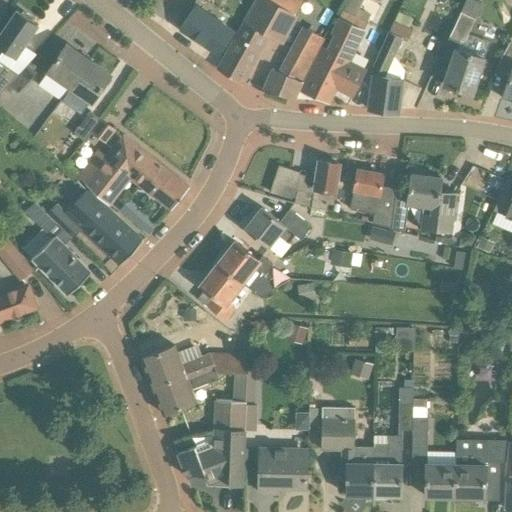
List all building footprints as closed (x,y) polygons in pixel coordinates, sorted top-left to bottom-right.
[(218,69),(243,85),(270,36),(282,43),(296,14),(270,0),(257,0),(229,52),(218,69)] [(348,0),(343,10),(368,22),(371,15),(359,9),(364,0),(348,0)] [(472,0),(466,0),(461,12),(474,18),(480,4),(472,0)] [(236,33),(196,6),(181,28),(180,27),(179,29),(220,56),(236,33)] [(339,19),(340,19),(364,31),(368,22),(343,10),(339,19)] [(19,11),(0,38),(0,46),(18,59),(40,25),(35,22),(37,20),(25,12),(24,14),(19,11)] [(474,18),(461,12),(449,37),(461,43),(464,44),(475,19),(474,18)] [(322,46),(301,91),(329,103),(336,88),(353,96),(367,69),(350,61),(364,31),(340,19),(332,34),(336,36),(329,49),(322,46)] [(394,21),(389,32),(401,38),(408,40),(413,29),(394,21)] [(264,89),(289,98),(295,100),(305,81),(303,80),(324,38),(303,27),(280,73),(272,69),(264,89)] [(389,32),(366,85),(372,87),(369,109),(399,114),(404,80),(384,77),(401,38),(389,32)] [(511,42),(498,69),(510,73),(502,98),(511,101),(511,42)] [(89,60),(67,45),(48,72),(71,88),(89,60)] [(485,59),(458,50),(456,49),(444,85),(473,94),(485,59)] [(89,60),(71,88),(65,96),(87,111),(112,76),(89,60)] [(0,94),(9,85),(19,75),(0,61),(0,94)] [(19,75),(9,85),(19,94),(37,74),(28,65),(19,75)] [(92,131),(101,119),(91,111),(74,133),(84,141),(92,131)] [(101,119),(92,131),(114,148),(103,163),(95,158),(80,178),(109,205),(131,177),(144,187),(162,166),(124,136),(123,137),(101,119)] [(292,200),(295,190),(299,191),(297,204),(327,210),(328,204),(335,205),(341,165),(319,162),(315,189),(309,188),(303,181),(305,176),(301,174),(301,173),(280,166),(271,193),(292,200)] [(162,166),(144,187),(173,210),(190,188),(162,166)] [(385,176),(384,176),(358,171),(354,190),(355,190),(351,210),(376,214),(374,225),(392,228),(398,189),(383,186),(385,176)] [(398,189),(392,228),(392,230),(406,232),(409,204),(425,205),(422,229),(452,233),(454,218),(457,196),(457,193),(441,191),(442,179),(412,175),(410,187),(409,187),(409,190),(398,189)] [(494,211),(511,219),(511,185),(506,183),(494,211)] [(58,224),(77,241),(87,231),(122,264),(143,241),(88,190),(67,212),(59,205),(50,215),(58,224)] [(121,209),(139,225),(148,216),(129,200),(121,209)] [(50,215),(37,203),(27,213),(48,234),(58,224),(50,215)] [(291,209),(281,222),(263,207),(245,229),(269,248),(279,236),(289,244),(295,236),(302,241),(313,227),(291,209)] [(396,233),(384,230),(381,243),(392,246),(396,233)] [(0,255),(24,284),(37,272),(4,234),(0,237),(0,255)] [(92,273),(55,236),(33,258),(69,296),(92,273)] [(474,238),(467,236),(462,238),(460,245),(471,248),(474,238)] [(494,243),(481,237),(477,248),(490,253),(494,243)] [(218,263),(244,283),(252,289),(263,298),(275,290),(266,276),(274,265),(263,256),(259,260),(236,241),(218,263)] [(351,268),(352,266),(354,253),(332,250),(330,265),(351,268)] [(471,254),(458,252),(455,268),(468,271),(471,254)] [(244,283),(218,263),(201,285),(206,290),(198,299),(226,321),(252,289),(244,283)] [(480,301),(484,281),(471,278),(467,299),(480,301)] [(312,283),(297,286),(301,303),(316,299),(312,283)] [(458,283),(440,283),(440,293),(458,293),(458,283)] [(0,320),(37,308),(29,286),(0,296),(0,320)] [(197,310),(185,310),(184,321),(196,321),(197,310)] [(308,329),(291,323),(286,339),(303,345),(308,329)] [(396,327),(396,347),(414,352),(414,327),(396,327)] [(143,358),(153,386),(214,363),(217,371),(250,372),(250,355),(211,353),(183,364),(176,346),(143,358)] [(373,364),(355,358),(350,374),(368,380),(373,364)] [(217,371),(214,363),(153,386),(164,414),(197,402),(193,390),(221,379),(217,371)] [(400,387),(398,404),(412,403),(412,399),(413,388),(400,387)] [(412,418),(427,418),(427,399),(412,399),(412,403),(412,418)] [(217,400),(216,431),(246,432),(247,431),(248,405),(248,401),(217,400)] [(398,430),(412,429),(412,418),(412,403),(398,404),(398,430)] [(257,405),(248,405),(247,431),(257,431),(257,405)] [(371,496),(374,496),(375,450),(357,449),(358,408),(325,407),(324,449),(343,450),(342,481),(346,482),(346,495),(361,495),(363,497),(369,497),(371,496)] [(375,409),(374,428),(395,428),(396,410),(375,409)] [(309,411),(309,413),(309,425),(318,425),(318,411),(309,411)] [(427,459),(427,418),(412,418),(412,429),(411,459),(427,459)] [(246,432),(216,431),(215,454),(202,459),(197,446),(179,453),(188,478),(204,472),(207,479),(212,477),(215,485),(244,487),(246,432)] [(375,450),(374,496),(402,496),(403,465),(402,465),(403,437),(389,436),(389,450),(375,450)] [(457,464),(456,497),(486,498),(487,474),(501,474),(501,461),(506,461),(506,441),(486,441),(485,465),(457,464)] [(307,489),(308,450),(261,449),(260,493),(280,493),(281,488),(307,489)] [(457,464),(427,464),(426,497),(456,497),(457,464)]
